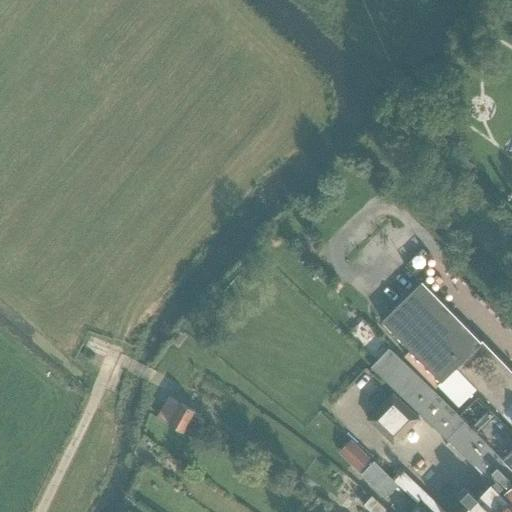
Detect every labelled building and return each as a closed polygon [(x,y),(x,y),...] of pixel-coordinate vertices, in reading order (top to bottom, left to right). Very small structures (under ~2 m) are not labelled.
[(511,372),(481,341),(480,342),(422,282),(382,322),(410,350),(404,356),(435,387),(437,385),(458,406),(476,388),(504,416),(511,424),(511,372)] [(360,318),(351,309),(345,316),(354,324),(360,318)] [(511,469),(470,427),(453,409),(391,349),(372,367),(388,382),(476,467),(475,468),(488,481),(487,482),(490,485),(511,506),(511,469)] [(193,367),(177,392),(221,419),(233,399),(204,381),(207,375),(193,367)] [(157,416),(194,436),(201,423),(197,421),(201,413),(168,395),(157,416)] [(392,446),(417,421),(391,395),(367,420),(392,446)] [(511,431),(503,423),(489,409),(470,427),(511,469),(511,431)] [(369,458),(351,440),(338,453),(357,471),(369,458)] [(511,511),(511,506),(490,485),(477,498),(464,487),(456,495),(468,506),(462,511),(458,511),(457,511),(444,511),(402,472),(393,481),(373,462),(360,474),(381,495),(388,495),(398,486),(417,503),(420,500),(431,511),(511,511)] [(348,484),(343,489),(355,499),(361,491),(349,482),(348,484)] [(383,511),(384,511),(385,510),(370,497),(362,506),(368,511),(383,511)]
